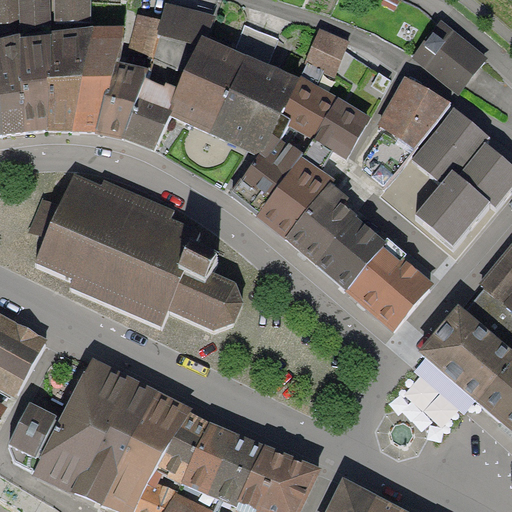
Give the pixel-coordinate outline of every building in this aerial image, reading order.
[(16,0),(0,0),(0,28),(19,27),(16,0)] [(50,0),(16,0),(19,27),(19,29),(53,26),(50,0)] [(92,0),(56,0),(57,22),(92,22),(92,0)] [(214,16),(167,4),(162,20),(159,34),(198,47),(214,16)] [(162,20),(139,15),(129,48),(153,56),(159,34),(162,20)] [(245,25),(235,51),(247,56),(269,65),(280,40),(245,25)] [(459,96),(484,62),(436,25),(410,58),(459,96)] [(52,36),(48,133),(71,135),(93,31),(53,33),(52,36)] [(93,31),(71,135),(95,135),(118,64),(125,31),(93,31)] [(349,43),(320,31),(306,65),(335,77),(349,43)] [(22,40),(25,135),(48,133),(52,36),(22,40)] [(169,115),(209,135),(247,56),(235,51),(204,37),(177,90),(169,115)] [(0,78),(3,139),(25,135),(22,40),(21,38),(0,41),(0,78)] [(247,56),(209,135),(259,155),(274,137),(285,113),(302,79),(269,65),(247,56)] [(118,64),(95,135),(111,139),(135,68),(118,64)] [(149,72),(135,68),(111,139),(124,141),(146,81),(149,72)] [(452,105),(405,78),(376,125),(417,148),(441,119),(452,105)] [(288,125),(314,140),(339,97),(302,79),(285,113),(291,118),(288,125)] [(164,88),(146,81),(124,141),(153,153),(169,115),(177,90),(166,84),(164,88)] [(314,140),(346,159),(371,117),(339,97),(314,140)] [(416,219),(452,249),(488,205),(496,211),(511,191),(511,167),(486,146),(491,140),(456,112),(416,161),(445,184),(416,219)] [(365,161),(364,168),(386,187),(413,154),(385,134),(365,161)] [(234,193),(259,211),(301,155),(274,137),(259,155),(234,193)] [(301,155),(259,211),(256,215),(285,240),(330,183),(332,185),(335,181),(301,155)] [(102,192),(75,179),(61,211),(47,243),(37,266),(76,284),(72,292),(160,331),(168,313),(215,334),(233,329),(244,303),(237,288),(213,276),(220,261),(193,249),(199,237),(171,223),(175,216),(106,183),(102,192)] [(285,240),(316,266),(359,218),(345,204),(349,200),(332,185),(330,183),(285,240)] [(47,243),(61,211),(41,202),(28,234),(47,243)] [(316,266),(348,291),(387,243),(359,218),(316,266)] [(347,294),(393,333),(432,284),(403,258),(407,254),(391,239),(387,243),(348,291),(347,294)] [(511,253),(421,354),(476,403),(511,363),(511,253)] [(0,391),(16,401),(49,343),(0,315),(0,391)] [(32,481),(103,510),(157,393),(94,362),(60,422),(37,472),(32,481)] [(511,363),(476,403),(511,435),(511,363)] [(155,472),(191,412),(157,393),(103,510),(109,511),(135,511),(150,483),(155,472)] [(16,462),(37,472),(60,422),(30,408),(11,447),(16,462)] [(180,484),(209,423),(191,412),(155,472),(180,484)] [(207,498),(233,434),(209,423),(180,484),(207,498)] [(240,504),(262,448),(233,434),(207,498),(236,511),(240,504)] [(303,511),(323,474),(262,448),(240,504),(259,511),(258,511),(303,511)] [(370,511),(377,499),(345,482),(329,511),(370,511)] [(166,511),(176,493),(150,483),(135,511),(166,511)] [(212,511),(176,493),(166,511),(212,511)] [(401,511),(377,499),(370,511),(401,511)]
